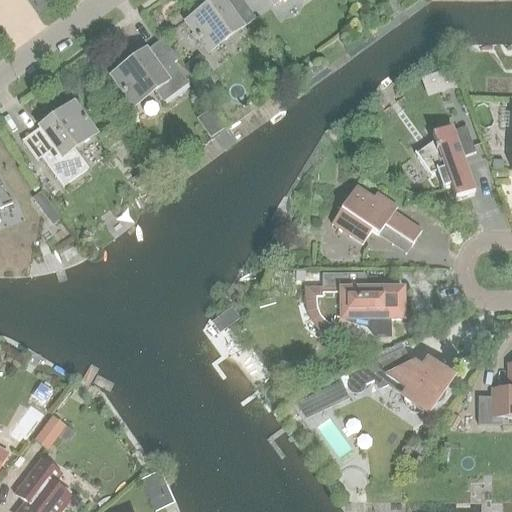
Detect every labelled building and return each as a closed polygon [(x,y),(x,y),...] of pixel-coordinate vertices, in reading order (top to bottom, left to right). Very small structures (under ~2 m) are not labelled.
[(223,0),(186,27),(209,58),(256,23),(239,0),(223,0)] [(268,0),(275,9),(288,0),(301,0),(305,5),(311,0),(268,0)] [(174,67),(178,64),(163,43),(112,81),(135,112),(156,96),(164,107),(190,88),(174,67)] [(208,69),(199,57),(182,69),(191,81),(208,69)] [(460,88),(453,70),(439,76),(445,94),(460,88)] [(42,163),(58,184),(62,190),(88,171),(75,154),(97,139),(75,108),(22,145),(37,166),(42,163)] [(211,111),(196,121),(210,141),(212,140),(224,131),(211,111)] [(237,145),(226,130),(224,131),(212,140),(223,155),(237,145)] [(456,203),(476,196),(463,162),(477,157),(467,131),(454,136),(453,132),(433,139),(436,146),(416,159),(430,179),(437,176),(443,192),(451,189),(456,203)] [(504,161),(492,161),(492,171),(504,172),(504,161)] [(0,210),(12,206),(12,205),(10,202),(6,197),(2,192),(0,189),(0,210)] [(398,212),(377,198),(374,203),(357,192),(351,201),(347,198),(337,213),(341,215),(336,224),(353,235),(349,240),(363,249),(372,236),(379,240),(385,231),(413,249),(422,235),(395,217),(398,212)] [(39,210),(48,204),(41,194),(32,201),(39,210)] [(305,273),(296,273),(296,282),(305,282),(305,273)] [(323,279),(323,295),(309,295),(309,310),(314,322),(320,329),(332,332),(334,322),(367,331),(375,340),(391,340),(391,324),(405,324),(405,290),(370,290),(365,278),(323,279)] [(346,387),(346,388),(346,389),(346,390),(346,391),(347,391),(347,392),(347,393),(348,393),(348,394),(349,394),(349,395),(350,395),(350,396),(351,396),(352,396),(353,396),(353,397),(354,397),(355,397),(356,397),(357,397),(358,397),(358,396),(359,396),(360,396),(360,395),(361,395),(362,394),(363,393),(363,392),(364,392),(364,391),(364,390),(365,390),(365,389),(365,388),(373,384),(377,392),(383,389),(384,391),(389,389),(404,399),(407,401),(405,405),(407,406),(407,407),(407,408),(408,409),(408,410),(408,411),(409,411),(409,412),(410,413),(410,414),(411,414),(411,415),(412,415),(413,415),(413,416),(414,416),(415,416),(416,417),(417,417),(418,417),(419,417),(420,417),(421,416),(424,418),(426,415),(429,417),(435,408),(436,408),(437,408),(438,408),(439,407),(440,407),(441,406),(442,406),(442,405),(443,405),(443,404),(444,404),(444,403),(445,402),(445,401),(445,400),(446,399),(446,398),(446,397),(446,396),(446,395),(445,395),(445,394),(451,385),(448,383),(450,379),(431,366),(429,370),(426,367),(422,372),(415,367),(412,368),(405,353),(404,352),(369,368),(346,379),(347,382),(347,383),(346,383),(346,384),(346,385),(346,386),(346,387)] [(311,431),(320,426),(343,460),(355,452),(328,410),(346,398),(334,379),(294,405),(311,431)] [(479,427),(501,427),(501,423),(511,422),(511,393),(494,394),(494,400),(478,400),(479,427)] [(460,421),(451,416),(445,427),(454,432),(460,421)] [(66,430),(52,419),(34,443),(48,454),(66,430)] [(54,487),(61,478),(40,462),(15,496),(26,505),(19,511),(61,511),(70,500),(54,487)] [(160,511),(174,506),(160,473),(140,482),(153,511),(160,511)]
